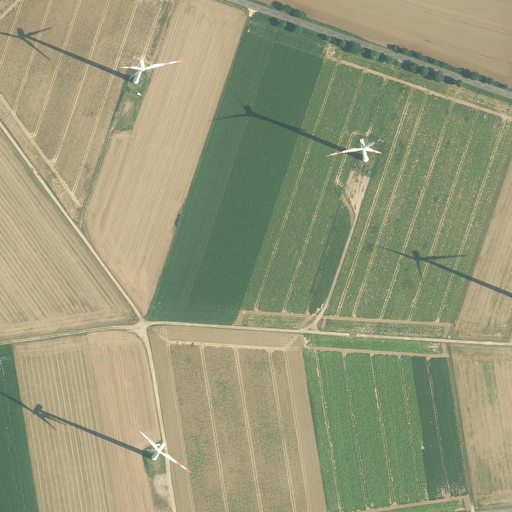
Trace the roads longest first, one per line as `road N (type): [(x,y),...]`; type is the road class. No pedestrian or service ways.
road 1 (track): [(511,344),(144,324)]
road 2 (track): [(147,323),(253,6)]
road 3 (tertiary): [(234,0),(511,96)]
road 4 (track): [(511,148),(448,341)]
road 5 (track): [(144,324),(174,511)]
road 6 (track): [(473,511),(447,340)]
road 7 (track): [(318,333),(369,175)]
road 8 (track): [(144,324),(0,344)]
